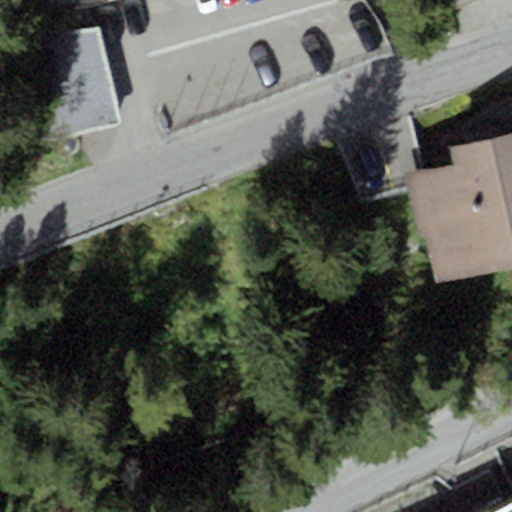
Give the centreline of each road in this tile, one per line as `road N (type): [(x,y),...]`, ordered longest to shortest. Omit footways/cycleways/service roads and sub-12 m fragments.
road 1 (residential): [(0,237),(511,51)]
road 2 (residential): [(287,511),(511,401)]
